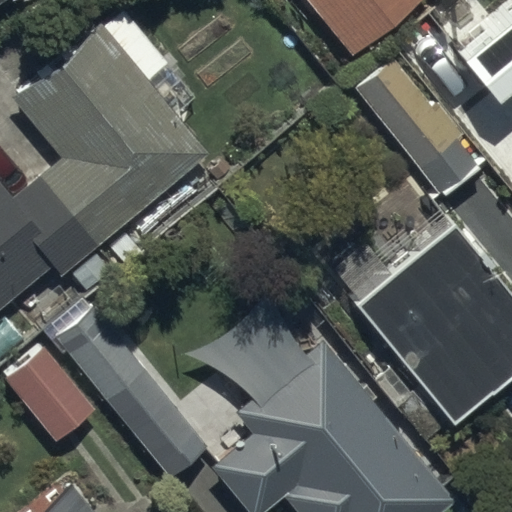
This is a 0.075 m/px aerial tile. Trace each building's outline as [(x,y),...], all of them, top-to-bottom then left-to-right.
[(109,0),(96,11),(92,6),(2,76),(52,141),(2,179),(0,176),(0,287),(49,249),(57,259),(63,254),(81,276),(102,259),(81,231),(199,140),(140,64),(159,49),(121,0),(109,0)] [(313,0),(342,35),(384,0),(313,0)] [(511,89),(458,24),(413,61),(511,183),(511,182),(511,89)] [(384,42),(346,73),(431,178),(469,147),(384,42)] [(511,290),(440,202),(345,279),(440,396),(511,337),(511,290)] [(197,432),(86,291),(45,323),(156,464),(197,432)] [(404,511),(445,479),(312,318),(227,390),(246,413),(202,449),(245,502),(275,477),(303,511),(404,511)] [(85,394),(33,331),(0,357),(0,368),(46,425),(85,394)] [(101,511),(58,460),(0,507),(0,511),(101,511)]
